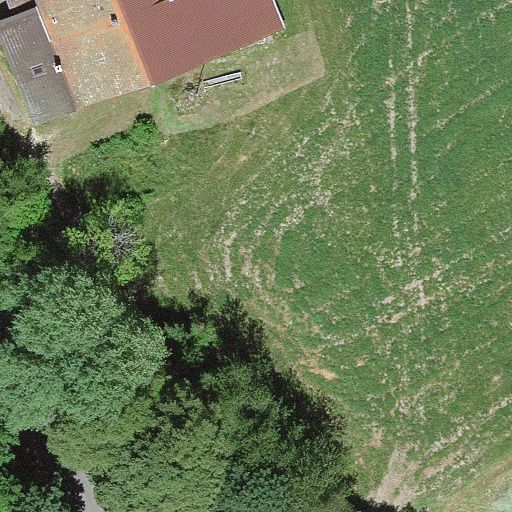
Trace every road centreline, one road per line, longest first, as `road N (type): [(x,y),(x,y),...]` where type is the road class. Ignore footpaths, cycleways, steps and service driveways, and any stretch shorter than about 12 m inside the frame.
road 1 (track): [(49,448),(108,380),(93,319),(0,101)]
road 2 (tertiary): [(0,341),(78,511)]
